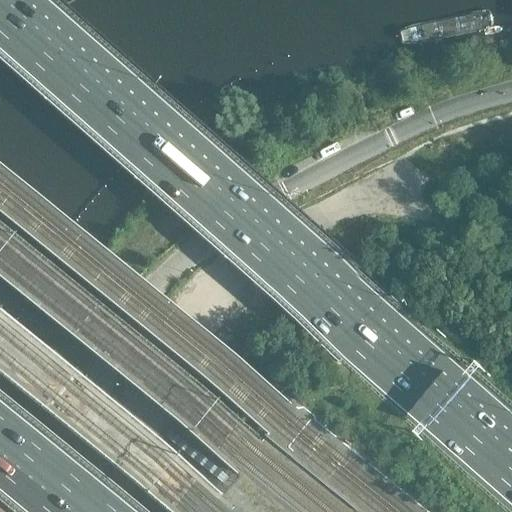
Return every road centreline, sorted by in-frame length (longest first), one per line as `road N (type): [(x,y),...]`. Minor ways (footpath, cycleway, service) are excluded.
road 1 (motorway): [(511,470),(0,21)]
road 2 (unclassified): [(89,511),(101,381),(136,305),(256,210),(431,117),(511,92)]
road 3 (track): [(401,169),(316,214),(192,309),(133,401),(120,511)]
